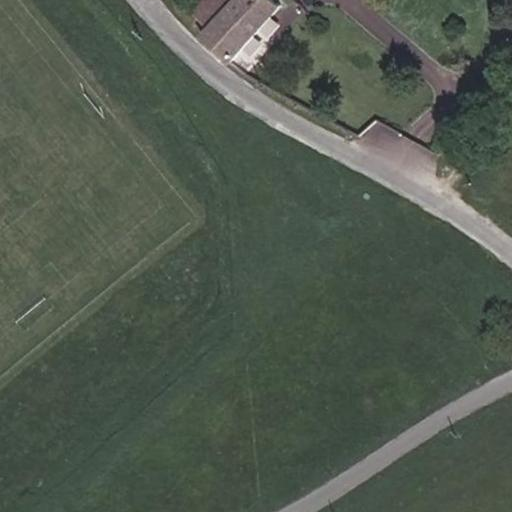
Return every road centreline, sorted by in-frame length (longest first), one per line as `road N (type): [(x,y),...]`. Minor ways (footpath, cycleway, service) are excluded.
road 1 (unclassified): [(152,0),(229,75),(324,134),(461,201),(511,244)]
road 2 (unclassified): [(511,386),(303,511)]
